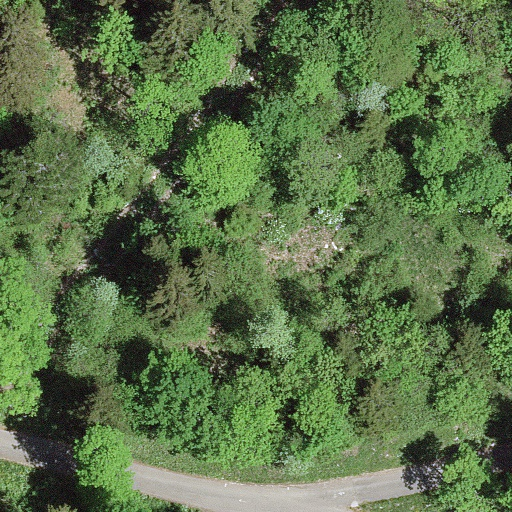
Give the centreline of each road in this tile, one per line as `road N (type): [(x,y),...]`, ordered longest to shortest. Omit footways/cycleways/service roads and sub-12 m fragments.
road 1 (track): [(0,381),(42,350),(170,172),(313,0)]
road 2 (unclassified): [(0,451),(287,511)]
road 3 (unclassified): [(287,511),(511,454)]
